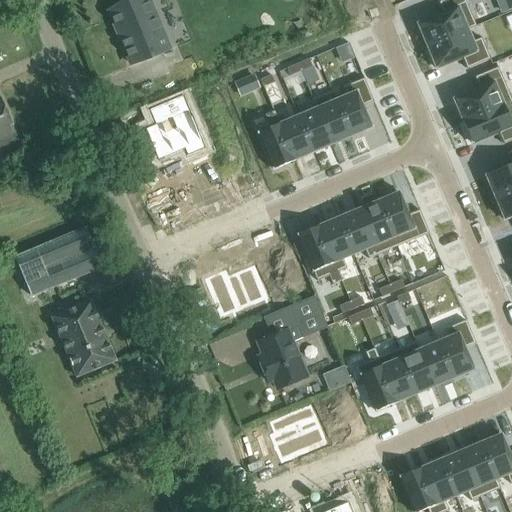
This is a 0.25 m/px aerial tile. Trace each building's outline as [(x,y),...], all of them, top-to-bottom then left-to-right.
[(147,0),(134,0),(109,10),(131,64),(168,49),(147,0)] [(441,13),(415,24),(425,48),(468,30),(463,18),(471,14),(464,0),(445,0),(437,3),(441,13)] [(467,30),(427,47),(436,69),(462,59),(467,70),(490,61),(481,39),(472,43),(467,31),(467,30)] [(309,61),(298,65),(301,72),(312,68),(309,61)] [(298,65),(287,69),(290,77),(301,72),(298,65)] [(477,88),(451,99),(461,123),(504,105),(499,93),(507,90),(498,68),(473,78),(477,88)] [(260,88),(255,77),(242,82),(247,93),(260,88)] [(271,77),(261,81),(264,88),(274,84),(271,77)] [(336,102),(351,138),(371,129),(362,107),(373,103),(363,80),(343,88),(347,97),(336,102)] [(332,93),(313,101),(316,110),(317,110),(332,146),(351,138),(336,102),(332,93)] [(186,154),(204,146),(182,94),(148,108),(154,123),(144,128),(157,159),(183,148),(186,154)] [(17,141),(0,100),(0,147),(0,148),(17,141)] [(511,102),(463,123),(472,145),(498,134),(503,145),(511,141),(511,102)] [(316,110),(298,118),(313,154),(332,146),(317,110),(316,110)] [(269,125),(257,130),(274,170),(294,162),(279,126),(280,126),(274,113),(265,117),(269,125)] [(280,126),(279,126),(294,162),(313,154),(298,118),(280,126)] [(511,166),(486,177),(495,199),(511,192),(511,152),(507,155),(511,166)] [(180,221),(227,201),(211,164),(164,184),(169,195),(180,221)] [(37,187),(46,183),(41,174),(33,178),(37,187)] [(511,192),(495,199),(504,221),(511,217),(511,192)] [(399,194),(378,203),(397,248),(429,235),(419,211),(408,216),(399,194)] [(378,203),(358,211),(377,256),(397,248),(378,203)] [(358,211),(339,220),(354,255),(365,251),(368,260),(377,256),(358,211)] [(339,220),(319,228),(337,273),(338,272),(346,269),(343,260),(354,255),(339,220)] [(319,228),(298,237),(317,281),(329,276),(332,285),(342,281),(338,272),(337,273),(319,228)] [(31,297),(101,268),(85,229),(15,259),(31,297)] [(223,272),(205,280),(221,317),(232,313),(237,324),(270,310),(252,267),(226,279),(223,272)] [(401,281),(390,286),(393,293),(404,288),(401,281)] [(390,286),(379,291),(382,298),(393,294),(390,286)] [(407,294),(396,298),(400,306),(411,301),(407,294)] [(287,332),(258,344),(264,357),(258,359),(268,383),(273,380),(277,390),(307,378),(292,344),(303,339),(328,329),(315,296),(279,312),(287,332)] [(361,298),(350,303),(353,310),(364,305),(361,298)] [(77,378),(116,362),(91,302),(52,319),(77,378)] [(398,302),(387,306),(391,317),(402,313),(398,302)] [(350,303),(339,307),(342,315),(353,310),(350,303)] [(370,309),(359,314),(362,321),(373,317),(370,309)] [(359,314),(348,319),(351,326),(362,321),(359,314)] [(448,339),(438,343),(438,344),(453,380),(474,371),(464,349),(475,344),(466,321),(445,330),(448,339)] [(416,342),(396,351),(415,396),(434,388),(419,351),(420,351),(416,342)] [(420,351),(419,351),(434,388),(453,380),(438,344),(420,351)] [(368,362),(356,367),(360,376),(375,413),(397,404),(378,359),(377,358),(374,349),(364,353),(368,362)] [(378,358),(378,359),(397,404),(415,396),(396,351),(378,358)] [(310,406),(270,423),(274,435),(270,436),(275,447),(274,448),(275,452),(276,451),(281,462),(326,443),(310,406)] [(501,436),(480,445),(496,481),(496,480),(507,476),(510,485),(511,484),(511,457),(510,458),(501,436)] [(480,445),(460,453),(479,498),(500,489),(496,480),(496,481),(480,445)] [(460,453),(441,461),(456,498),(467,493),(471,502),(479,498),(460,453)] [(441,461),(421,470),(438,511),(446,511),(448,511),(445,502),(456,498),(441,461)] [(438,511),(421,470),(400,478),(414,511),(421,511),(427,510),(428,511),(438,511)] [(354,511),(351,503),(330,511),(354,511)]
